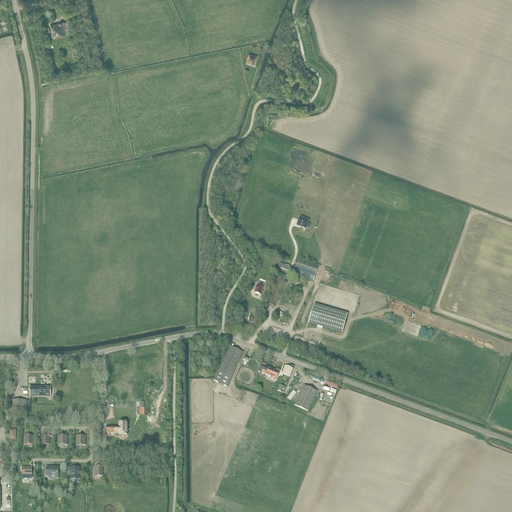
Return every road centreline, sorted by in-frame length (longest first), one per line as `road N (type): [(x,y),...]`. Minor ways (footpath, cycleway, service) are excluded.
road 1 (unclassified): [(511,441),(212,334),(28,357)]
road 2 (unclassified): [(28,357),(32,90),(13,0)]
